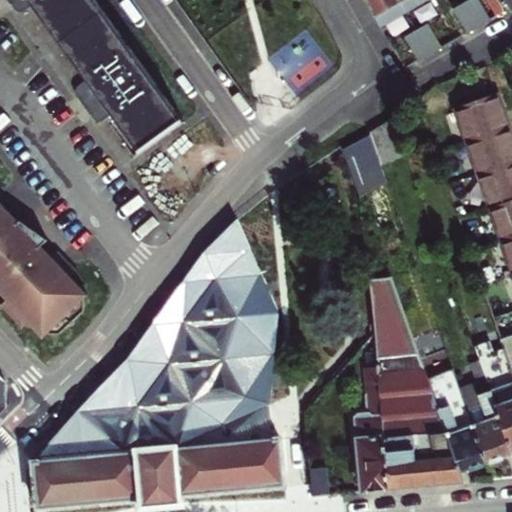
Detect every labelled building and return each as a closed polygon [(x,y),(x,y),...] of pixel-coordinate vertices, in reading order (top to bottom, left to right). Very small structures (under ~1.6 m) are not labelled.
[(30,5),(57,41),(100,11),(91,0),(4,0),(12,10),(21,12),(30,5)] [(362,0),(382,29),(405,13),(396,0),(362,0)] [(396,0),(405,13),(423,0),(396,0)] [(467,28),(489,13),(480,0),(459,0),(452,5),(467,28)] [(180,121),(100,11),(57,41),(85,79),(75,87),(76,96),(83,105),(93,117),(100,118),(109,112),(138,151),(180,121)] [(421,59),(444,44),(428,21),(405,36),(421,59)] [(511,272),(511,139),(507,125),(496,93),(454,108),(465,139),(477,173),(489,206),(500,240),(511,272)] [(369,135),(377,159),(403,150),(392,117),(368,132),(369,135)] [(377,159),(369,135),(344,151),(358,192),(385,182),(377,159)] [(0,294),(8,303),(3,310),(23,331),(30,326),(47,341),(50,338),(67,336),(86,316),(85,302),(90,296),(75,281),(81,276),(68,262),(60,255),(55,259),(50,255),(43,248),(49,242),(20,222),(18,224),(0,206),(0,294)] [(28,461),(32,509),(133,499),(134,508),(156,506),(176,503),(175,496),(278,486),(273,438),(173,447),(173,444),(265,402),(274,312),(232,218),(200,250),(122,357),(89,392),(28,461)] [(372,358),(383,490),(424,485),(457,482),(454,471),(422,379),(386,275),(365,278),(369,330),(372,358)] [(511,332),(497,338),(511,380),(511,332)] [(356,492),(383,490),(372,358),(364,359),(365,365),(357,366),(361,413),(350,414),(356,492)] [(508,453),(492,405),(486,390),(476,359),(465,362),(471,380),(454,386),(480,463),(496,457),(508,453)] [(466,468),(480,463),(454,386),(448,370),(422,379),(454,471),(466,468)] [(0,409),(11,399),(12,387),(4,375),(0,371),(0,409)] [(492,405),(511,399),(511,381),(486,390),(492,405)] [(511,451),(511,399),(492,405),(508,453),(511,451)] [(321,466),(304,468),(305,484),(306,497),(323,495),(321,466)]
